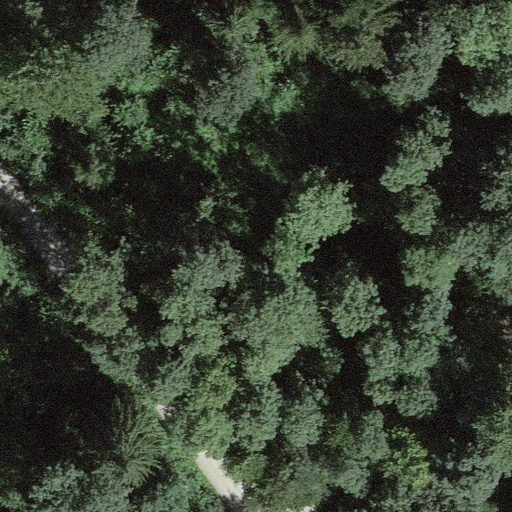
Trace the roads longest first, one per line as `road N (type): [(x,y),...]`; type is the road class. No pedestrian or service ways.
road 1 (track): [(0,167),(262,511)]
road 2 (track): [(261,509),(511,316)]
